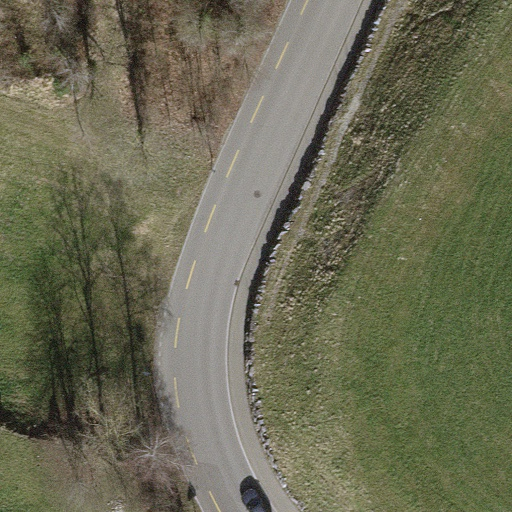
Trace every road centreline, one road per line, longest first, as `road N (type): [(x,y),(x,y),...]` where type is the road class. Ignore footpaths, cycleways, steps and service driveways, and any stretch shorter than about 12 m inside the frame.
road 1 (tertiary): [(251,511),(209,443),(195,367),(210,285),(335,0)]
road 2 (track): [(195,367),(0,338)]
